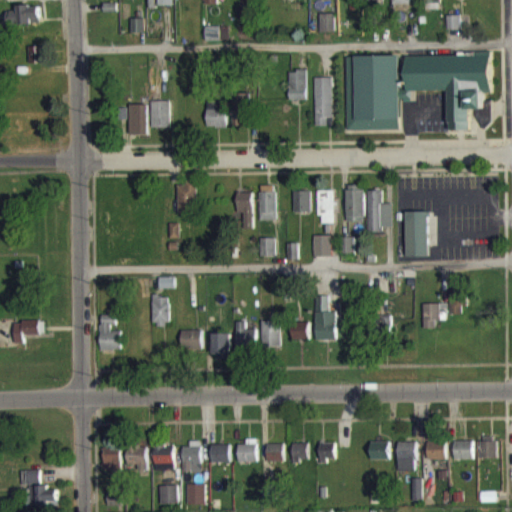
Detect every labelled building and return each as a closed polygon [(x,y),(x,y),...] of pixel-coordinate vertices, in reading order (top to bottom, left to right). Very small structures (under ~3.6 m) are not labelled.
[(158,0),(159,13),(175,13),(174,0),(158,0)] [(223,0),(204,0),(205,12),(219,11),(219,2),(224,2),(223,0)] [(385,0),(367,0),(367,8),(386,7),(385,0)] [(393,0),(394,12),(412,12),(411,0),(393,0)] [(19,19),(8,20),(8,33),(41,32),(41,13),(19,14),(19,19)] [(322,40),(336,40),(336,21),(321,22),(322,40)] [(449,37),(462,37),(462,23),(448,23),(449,37)] [(146,26),(132,26),(133,41),(146,41),(146,26)] [(207,49),(230,48),(230,34),(207,34),(207,49)] [(30,54),(30,71),(45,71),(45,54),(30,54)] [(347,64),(348,138),(402,137),(402,108),(413,107),(413,99),(450,98),(450,138),(471,137),(471,118),(487,117),(487,101),(494,101),(493,62),(408,63),(408,97),(402,97),(402,64),(347,64)] [(290,107),(308,108),(309,79),(291,78),(290,107)] [(333,85),(316,86),(317,133),(334,133),(333,85)] [(234,133),(252,133),(253,101),(234,101),(234,133)] [(172,136),(172,109),(153,109),(152,135),(172,136)] [(209,135),(229,135),(228,110),(208,111),(209,135)] [(132,137),(138,137),(138,143),(150,143),(149,112),(131,113),(132,137)] [(179,190),(179,218),(199,218),(199,191),(179,190)] [(278,228),(277,193),(261,194),(261,229),(278,228)] [(348,230),(366,229),(366,198),(347,198),(348,230)] [(394,211),(383,211),(384,198),(370,198),(369,240),(385,240),(385,235),(394,235),(394,211)] [(295,220),(312,220),(312,199),(295,199),(295,220)] [(318,199),(319,223),(322,223),(323,231),(336,231),(335,199),(318,199)] [(244,220),(245,237),(254,236),(253,200),(238,200),(238,220),(244,220)] [(409,265),(432,264),(431,219),(408,220),(409,265)] [(180,231),(170,231),(171,246),(181,246),(180,231)] [(315,244),(316,265),(333,264),(333,243),(315,244)] [(356,261),(356,245),(343,245),(343,262),(356,261)] [(261,265),(277,265),(277,246),(261,246),(261,265)] [(299,251),(288,251),(289,268),(300,268),(299,251)] [(161,296),(176,296),(176,284),(160,284),(161,296)] [(451,322),(464,322),(464,314),(469,314),(469,297),(451,297),(451,322)] [(170,304),(154,304),(154,333),(170,333),(170,304)] [(319,349),(339,348),(338,319),(331,320),(331,304),(317,304),(319,349)] [(425,337),(437,336),(437,328),(449,328),(449,311),(425,312),(425,337)] [(123,358),(123,337),(118,337),(117,322),(102,322),(103,358),(123,358)] [(393,324),(381,324),(381,337),(393,337),(393,324)] [(17,352),(26,351),(26,342),(47,342),(46,329),(16,330),(17,352)] [(263,329),(264,355),(282,354),(282,329),(263,329)] [(258,336),(248,336),(247,330),(238,330),(238,356),(259,355),(258,336)] [(311,330),(294,331),(295,347),(312,347),(311,330)] [(204,358),(203,338),(183,338),(184,358),(204,358)] [(233,341),(215,342),(215,367),(234,366),(233,341)] [(482,466),(498,466),(498,445),(482,445),(482,466)] [(259,470),(259,447),(247,447),(247,452),(240,452),(240,470),(259,470)] [(456,467),(475,467),(475,448),(456,449),(456,467)] [(391,449),(373,450),(373,468),(392,467),(391,449)] [(430,468),(448,467),(448,449),(429,450),(430,468)] [(400,479),(418,479),(418,450),(400,450),(400,479)] [(123,478),(123,451),(106,451),(106,478),(123,478)] [(202,471),(202,451),(184,451),(184,480),(192,480),(192,471),(202,471)] [(310,451),(294,451),(295,469),(310,469),(310,451)] [(322,468),(337,468),(337,451),(321,451),(322,468)] [(213,453),(213,470),(232,470),(231,452),(213,453)] [(269,469),(286,469),(285,452),(268,452),(269,469)] [(176,478),(176,453),(156,454),(157,479),(176,478)] [(149,455),(129,455),(129,473),(139,473),(139,478),(149,478),(149,455)] [(23,493),(38,493),(38,511),(60,511),(60,497),(51,498),(51,493),(43,493),(42,478),(23,478),(23,493)] [(424,487),(413,487),(414,509),(424,509),(424,487)] [(207,511),(207,492),(188,492),(188,511),(207,511)] [(162,511),(180,511),(179,493),(161,493),(162,511)] [(264,509),(277,509),(276,493),(263,494),(264,509)] [(124,511),(124,499),(110,499),(109,511),(124,511)]
